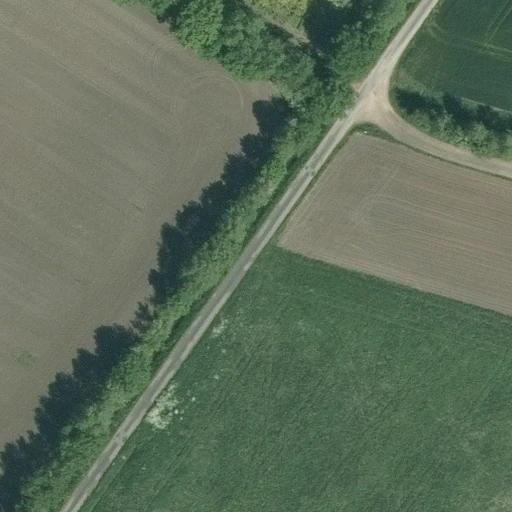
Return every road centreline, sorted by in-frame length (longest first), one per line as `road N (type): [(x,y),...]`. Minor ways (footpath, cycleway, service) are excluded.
road 1 (residential): [(415,0),(60,511)]
road 2 (track): [(511,154),(417,124),(352,84)]
